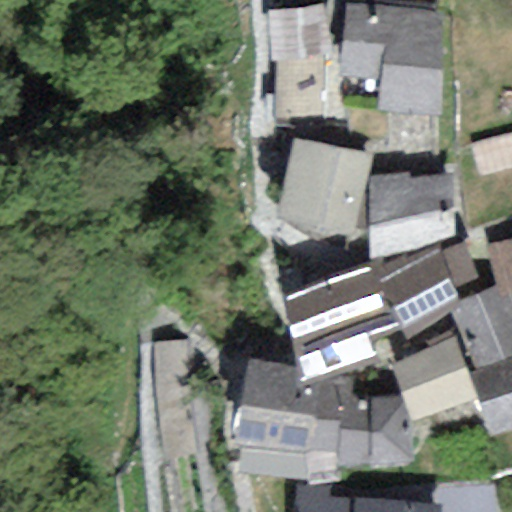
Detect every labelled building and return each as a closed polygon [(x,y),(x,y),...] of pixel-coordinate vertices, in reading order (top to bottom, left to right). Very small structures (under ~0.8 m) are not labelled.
[(324,4),(267,10),(268,58),(276,59),(273,122),(322,125),(326,54),(334,53),(324,4)] [(446,13),(345,5),(339,75),(379,79),(377,109),(437,114),(446,13)] [(511,134),(471,145),(478,176),(511,168),(511,134)] [(351,236),(370,155),(294,137),(275,218),(351,236)] [(408,174),(368,178),(369,259),(453,237),(452,177),(408,181),(408,174)] [(511,237),(485,245),(495,286),(498,297),(510,294),(511,293),(511,237)] [(440,251),(454,287),(477,278),(464,242),(440,251)] [(454,287),(440,251),(439,246),(404,260),(403,256),(384,265),(381,260),(283,293),(297,368),(301,384),(329,375),(379,360),(372,340),(400,329),(405,339),(450,310),(460,302),(454,287)] [(460,302),(450,310),(475,368),(511,353),(511,300),(510,294),(498,297),(495,286),(460,302)] [(454,336),(390,365),(402,396),(411,421),(477,399),(469,375),(454,336)] [(185,341),(152,343),(164,458),(197,454),(185,341)] [(297,368),(249,359),(233,443),(306,451),(310,476),(336,474),(337,468),(339,421),(348,421),(350,397),(352,378),(329,375),(301,384),(297,368)] [(511,359),(469,375),(477,399),(490,438),(511,429),(511,359)] [(402,396),(350,397),(348,421),(339,421),(337,468),(412,461),(411,421),(402,396)] [(441,511),(442,502),(433,502),(329,496),(330,487),(296,485),(294,511),(441,511)] [(442,502),(441,511),(497,511),(494,485),(432,488),(433,502),(442,502)]
